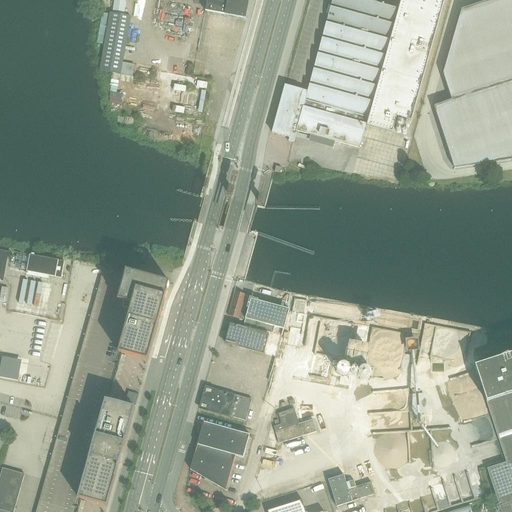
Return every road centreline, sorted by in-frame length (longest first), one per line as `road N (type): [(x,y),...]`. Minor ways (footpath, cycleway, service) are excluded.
road 1 (unclassified): [(155,499),(170,490),(300,0)]
road 2 (primary): [(155,499),(288,0)]
road 3 (primary): [(230,146),(171,364)]
road 4 (unclassified): [(171,364),(151,369),(112,511)]
road 5 (unclassified): [(268,356),(256,403),(263,422),(237,511)]
road 6 (unclassified): [(258,0),(222,129),(230,146)]
road 7 (primary): [(272,0),(230,146)]
road 8 (primary): [(171,364),(137,489)]
